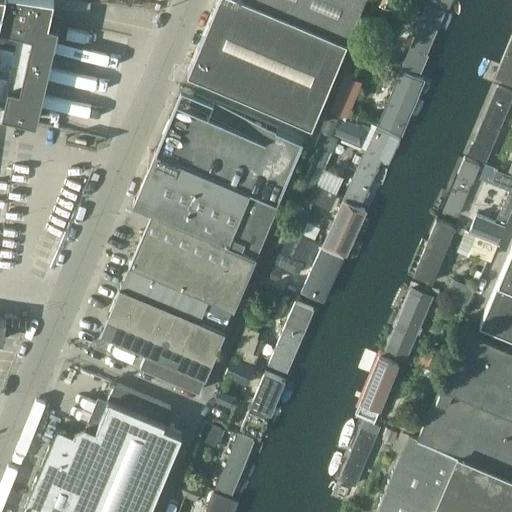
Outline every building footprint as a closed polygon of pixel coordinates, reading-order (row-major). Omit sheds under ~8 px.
[(0,0),(0,115),(26,121),(28,115),(42,118),(63,22),(48,19),(52,0),(0,0)] [(216,0),(187,70),(312,123),(363,0),(216,0)] [(402,68),(420,76),(429,55),(427,54),(445,12),(428,4),(418,28),(419,29),(402,68)] [(511,82),(511,36),(496,76),(511,82)] [(400,71),(378,125),(403,135),(425,81),(400,71)] [(130,262),(120,285),(200,318),(225,329),(235,306),(279,201),(289,176),(305,136),(276,124),(276,125),(182,86),(181,86),(155,149),(133,202),(152,209),(129,262),(130,262)] [(485,159),(511,94),(511,91),(498,86),(470,152),(485,159)] [(343,199),(362,207),(382,161),(390,164),(401,138),(374,127),(343,199)] [(461,216),(475,182),(476,182),(482,165),(467,159),(461,176),(462,176),(448,211),(461,216)] [(491,182),(507,188),(511,190),(511,174),(496,168),(491,182)] [(335,193),(313,182),(304,178),(297,194),(306,198),(328,209),(335,193)] [(343,200),(322,245),(347,257),(368,211),(343,200)] [(475,230),(494,239),(501,224),(481,216),(475,230)] [(457,226),(442,219),(436,217),(412,275),(432,283),(457,226)] [(472,250),(491,258),(498,242),(479,234),(472,250)] [(283,235),(277,248),(293,255),(298,242),(283,235)] [(511,244),(479,322),(511,335),(511,244)] [(293,255),(277,248),(269,264),(295,275),(302,260),(293,255)] [(321,248),(301,291),(325,302),(345,257),(321,248)] [(281,272),(267,266),(263,275),(276,282),(281,272)] [(120,285),(101,331),(147,350),(140,365),(200,390),(206,375),(225,329),(200,318),(120,285)] [(462,315),(467,304),(472,293),(452,285),(448,296),(452,297),(447,309),(462,315)] [(431,295),(411,286),(385,348),(406,357),(431,295)] [(268,365),(287,373),(314,310),(295,302),(268,365)] [(249,316),(245,325),(235,354),(254,361),(260,348),(258,347),(264,331),(259,329),(263,322),(249,316)] [(511,344),(465,325),(441,380),(511,409),(511,344)] [(429,343),(426,351),(423,349),(418,361),(428,365),(435,345),(429,343)] [(359,410),(375,416),(396,365),(381,358),(359,410)] [(264,373),(240,431),(259,438),(269,412),(272,413),(285,382),(264,373)] [(419,433),(418,435),(494,468),(511,475),(511,409),(441,380),(421,426),(419,433)] [(148,511),(182,432),(163,424),(171,405),(115,382),(107,401),(96,428),(92,437),(59,423),(28,497),(21,511),(148,511)] [(406,411),(399,426),(414,432),(420,417),(406,411)] [(205,421),(198,437),(214,444),(221,427),(205,421)] [(353,488),(378,427),(363,421),(338,482),(353,488)] [(511,511),(511,475),(494,468),(417,435),(417,436),(404,429),(404,428),(402,428),(394,448),(401,451),(377,507),(388,511),(433,511),(434,510),(437,511),(511,511)] [(397,432),(387,428),(382,437),(393,441),(397,432)] [(239,434),(216,489),(232,496),(255,441),(239,434)] [(176,491),(187,495),(196,499),(201,486),(181,478),(176,491)] [(234,511),(238,502),(229,498),(215,492),(206,511),(234,511)]
